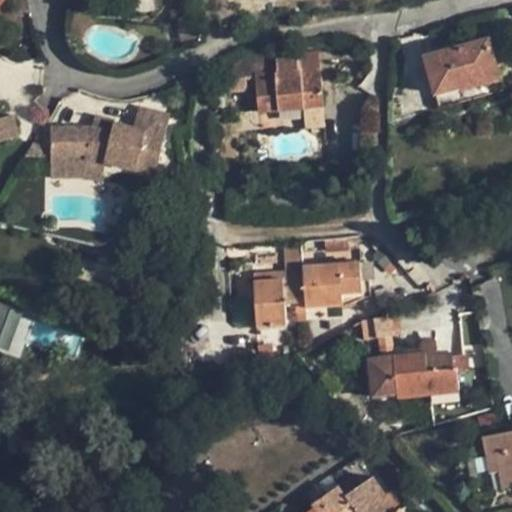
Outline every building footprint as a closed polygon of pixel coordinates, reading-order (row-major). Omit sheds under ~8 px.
[(197,38),(194,27),(178,31),(180,42),(195,39),(197,38)] [(425,57),(436,95),(498,76),(487,39),(425,57)] [(306,108),(325,106),(319,52),(255,58),(257,77),(260,112),(306,108)] [(224,80),(257,77),(255,58),(245,60),(227,71),(224,80)] [(326,125),(325,106),(306,108),(308,126),(326,125)] [(50,128),(51,157),(86,157),(86,166),(104,170),(105,163),(156,175),(170,116),(138,107),(133,128),(113,123),(111,132),(91,128),(89,128),(50,128)] [(0,142),(18,138),(13,115),(0,117),(0,142)] [(114,121),(95,116),(91,128),(111,132),(113,123),(114,121)] [(45,142),(32,142),(25,155),(45,155),(45,142)] [(86,157),(51,157),(51,177),(84,177),(87,177),(86,166),(86,157)] [(104,170),(86,166),(87,177),(101,181),(104,170)] [(346,247),(346,238),(325,240),(325,249),(346,247)] [(301,270),(306,308),(341,305),(341,290),(361,288),(358,262),(301,265),(301,270)] [(243,283),(246,328),(286,326),(285,306),(295,305),(296,322),(307,320),(306,308),(301,270),(281,272),(282,279),(243,283)] [(242,276),(243,283),(282,279),(281,272),(242,276)] [(341,290),(341,305),(362,296),(361,288),(341,290)] [(0,339),(11,308),(0,303),(0,339)] [(373,318),(376,336),(382,336),(393,334),(390,316),(373,318)] [(382,336),(383,347),(394,346),(393,334),(382,336)] [(370,357),(374,397),(424,394),(455,390),(451,355),(438,357),(437,341),(418,342),(419,346),(405,347),(405,356),(395,357),(394,346),(383,347),(384,355),(370,357)] [(466,354),(451,355),(455,390),(469,389),(466,354)] [(424,394),(425,412),(457,409),(455,390),(424,394)] [(502,472),(505,491),(511,489),(511,439),(509,440),(508,433),(484,437),(487,455),(498,453),(502,472)] [(502,472),(498,453),(487,455),(491,474),(502,472)] [(357,511),(394,511),(397,510),(373,476),(345,496),(357,511)] [(315,508),(317,511),(357,511),(345,496),(339,487),(313,505),(315,508)]
